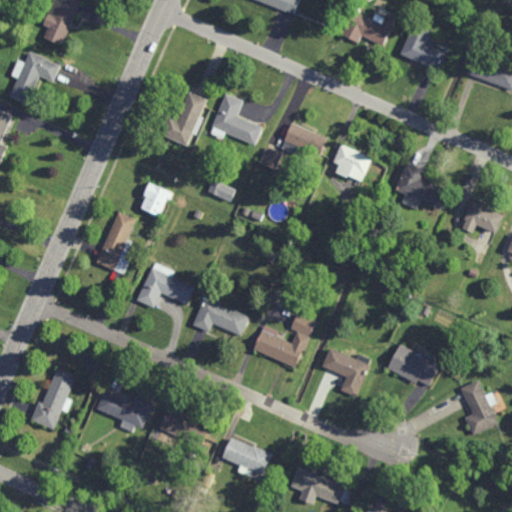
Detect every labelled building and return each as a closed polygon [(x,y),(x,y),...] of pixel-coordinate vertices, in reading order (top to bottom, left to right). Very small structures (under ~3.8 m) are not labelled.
[(78,0),(83,2),(65,45),(46,37),(56,15),(50,13),(56,0),(78,0)] [(300,0),(295,13),(287,10),(286,11),(258,0),(300,0)] [(341,0),(338,9),(328,5),(330,0),(341,0)] [(373,18),(376,13),(389,19),(386,25),(392,29),(384,46),(363,35),(359,43),(342,34),(346,25),(347,26),(352,15),(351,15),(352,12),(353,13),(355,9),(373,18)] [(439,70),(402,53),(415,25),(432,33),(427,44),(447,53),(439,70)] [(492,62),(511,68),(511,89),(467,73),(474,55),(479,57),(481,50),(494,55),(492,62)] [(63,66),(56,82),(43,77),(30,104),(12,96),(20,79),(14,76),(21,60),(27,63),(32,51),(50,59),(50,60),(63,66)] [(190,146),(181,142),(180,144),(177,143),(178,141),(164,135),(171,117),(179,121),(192,92),(210,100),(190,146)] [(257,145),(228,133),(225,139),(213,133),(215,128),(214,127),(227,94),(246,102),(240,116),(265,127),(257,145)] [(3,144),(10,147),(3,166),(0,164),(0,110),(14,117),(3,144)] [(321,156),(302,148),(299,155),(283,147),(293,122),(329,138),(321,156)] [(366,175),(363,181),(351,175),(350,178),(337,172),(341,164),(335,162),(343,143),(374,157),(366,175)] [(277,169),(260,162),(267,147),(284,154),(277,169)] [(442,210),(423,202),(419,209),(403,202),(406,194),(395,190),(407,162),(425,170),(422,179),(451,191),(442,210)] [(233,202),(210,192),(218,173),(229,178),(226,185),(238,190),(233,202)] [(172,199),(171,199),(163,217),(144,208),(149,197),(146,196),(152,183),(175,194),(172,199)] [(499,233),(466,220),(474,202),(506,215),(499,233)] [(249,216),(243,213),(245,207),(252,210),(249,216)] [(202,219),(194,217),(197,210),(204,212),(202,219)] [(261,220),(252,216),(254,210),(264,214),(261,220)] [(127,274),(99,263),(121,212),(139,219),(130,240),(136,243),(129,260),(133,262),(127,274)] [(389,240),(382,238),(384,232),(391,235),(389,240)] [(273,263),(266,260),(271,251),(277,254),(273,263)] [(176,272),(174,277),(197,287),(190,305),(163,294),(157,308),(139,300),(153,267),(154,268),(156,263),(176,272)] [(251,317),(242,336),(215,324),(212,332),(195,325),(206,297),(251,317)] [(428,315),(423,313),(426,305),(431,307),(428,315)] [(317,316),(315,319),(317,320),(310,336),(311,336),(305,349),(297,367),(255,349),(264,330),(294,343),(299,331),(292,328),(299,312),(301,313),(303,310),(317,316)] [(424,354),(426,349),(445,359),(431,385),(420,379),(418,382),(389,367),(402,343),(424,354)] [(348,376),(345,375),(344,377),(340,375),(341,373),(324,365),(332,346),(358,358),(360,353),(373,359),(370,364),(371,364),(358,395),(342,389),(348,376)] [(511,351),(506,356),(502,352),(510,346),(511,349),(511,351)] [(70,412),(65,410),(57,429),(34,420),(41,401),(45,403),(60,367),(79,375),(70,397),(75,400),(70,412)] [(488,395),(495,391),(501,403),(493,407),(501,422),(475,434),(467,417),(475,413),(463,387),(480,379),(488,395)] [(136,402),(139,395),(156,403),(145,428),(99,408),(107,390),(136,402)] [(205,445),(163,427),(171,408),(213,426),(205,445)] [(73,436),(66,432),(69,427),(76,431),(73,436)] [(255,446),(256,445),(274,453),(273,456),(272,456),(264,474),(254,470),(252,476),(240,470),(242,465),(224,456),(233,436),(255,446)] [(94,469),(88,466),(92,459),(98,462),(94,469)] [(357,492),(352,505),(341,501),(340,503),(317,495),(315,500),(302,496),(304,490),(292,485),(299,466),(347,484),(345,488),(357,492)] [(207,495),(202,493),(207,480),(212,482),(207,495)] [(185,505),(178,501),(181,496),(188,499),(185,505)]
